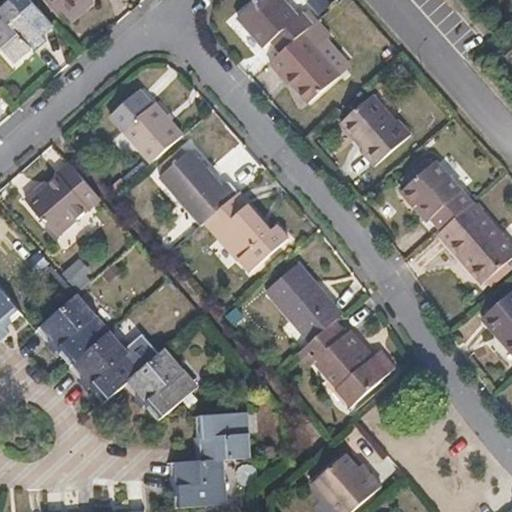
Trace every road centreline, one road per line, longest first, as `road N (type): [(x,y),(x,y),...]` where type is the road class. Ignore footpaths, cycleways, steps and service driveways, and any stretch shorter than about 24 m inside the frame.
road 1 (residential): [(164,16),(337,214),(511,452)]
road 2 (residential): [(0,159),(164,16)]
road 3 (residential): [(508,139),(386,0)]
road 4 (residential): [(79,456),(59,413),(22,379),(0,397)]
